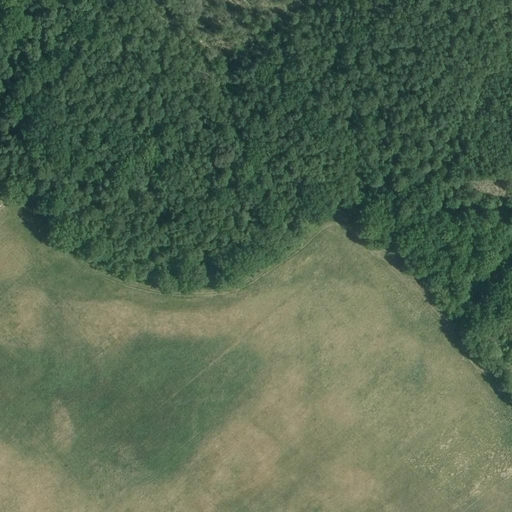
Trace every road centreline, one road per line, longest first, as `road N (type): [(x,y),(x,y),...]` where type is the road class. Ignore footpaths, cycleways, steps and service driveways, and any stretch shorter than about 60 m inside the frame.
road 1 (track): [(0,202),(26,191),(94,263),(162,286),(229,280),(286,247),(320,214),(340,210),(511,402)]
road 2 (track): [(375,248),(421,219),(511,208)]
